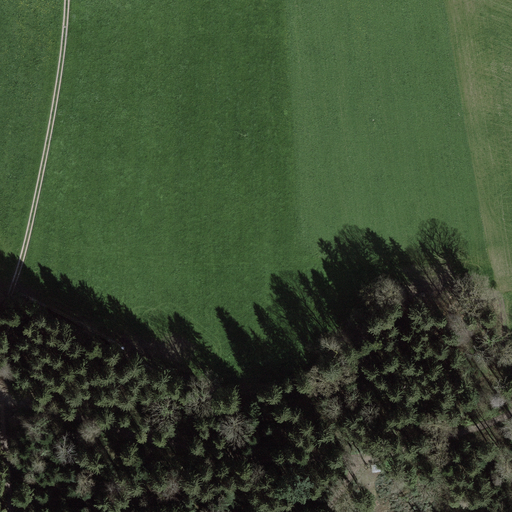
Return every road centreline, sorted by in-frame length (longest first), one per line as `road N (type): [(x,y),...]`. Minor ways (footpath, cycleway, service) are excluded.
road 1 (track): [(3,391),(174,441),(286,459),(362,458),(511,412)]
road 2 (track): [(68,0),(23,250),(0,318)]
road 3 (track): [(4,511),(3,391)]
